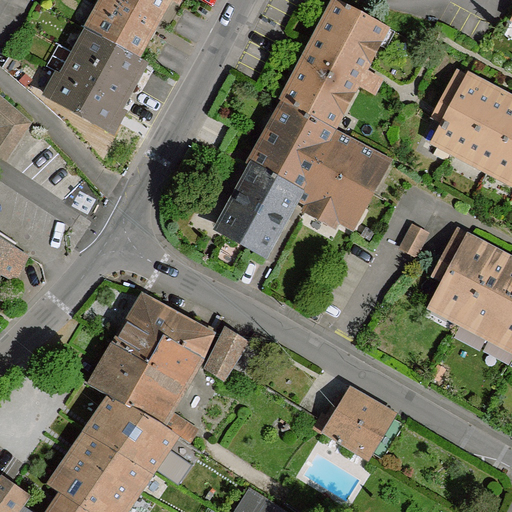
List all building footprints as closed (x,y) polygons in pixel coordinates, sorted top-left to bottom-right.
[(100,0),(85,29),(136,57),(167,0),(100,0)] [(354,228),(391,161),(336,131),(360,86),(376,95),(384,81),(369,73),(391,31),(336,2),(283,101),(250,161),(253,163),(217,230),(266,256),(297,198),(309,204),(305,211),(335,227),(339,220),(354,228)] [(136,57),(85,29),(59,76),(55,74),(44,94),(111,131),(122,112),(117,109),(144,61),(136,57)] [(1,67),(14,77),(23,64),(10,55),(1,67)] [(511,96),(471,75),(435,142),(511,183),(511,96)] [(0,97),(0,156),(5,160),(30,123),(0,97)] [(105,206),(97,201),(88,216),(96,221),(105,206)] [(0,273),(11,280),(25,252),(0,237),(0,273)] [(511,259),(469,237),(432,307),(511,349),(511,259)] [(142,296),(111,345),(146,366),(162,337),(200,359),(212,335),(142,296)] [(246,343),(227,332),(204,370),(224,382),(246,343)] [(162,428),(200,359),(162,337),(146,366),(124,406),(162,428)] [(146,366),(111,345),(88,384),(108,397),(124,406),(146,366)] [(396,416),(351,389),(325,432),(370,459),(396,416)] [(108,397),(84,434),(148,474),(151,476),(157,469),(178,438),(162,428),(124,406),(108,397)] [(49,487),(58,493),(86,511),(123,511),(148,474),(84,434),(49,487)] [(293,511),(178,438),(157,469),(221,511),(293,511)] [(25,498),(0,481),(0,480),(0,511),(15,511),(20,506),(25,498)] [(86,511),(58,493),(45,511),(86,511)]
